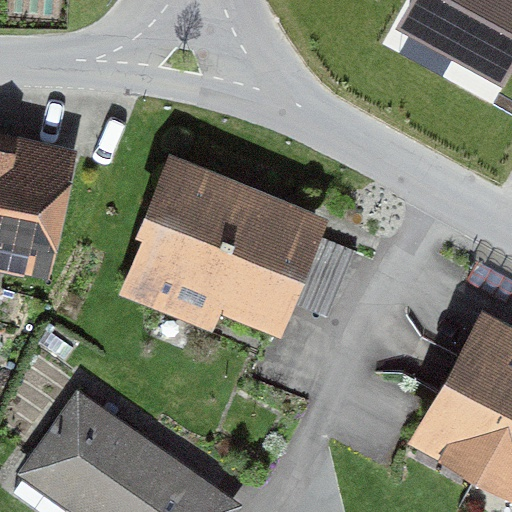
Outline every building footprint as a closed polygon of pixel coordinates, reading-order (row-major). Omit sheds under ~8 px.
[(23,14),(23,0),(14,0),(15,14),(23,14)] [(28,0),(28,15),(37,16),(37,0),(28,0)] [(52,16),(52,0),(43,0),(43,16),(52,16)] [(511,60),(511,0),(413,0),(399,27),(500,82),(511,60)] [(61,162),(0,147),(0,244),(40,253),(61,162)] [(157,233),(138,279),(177,295),(185,275),(277,313),(312,227),(173,171),(149,230),(157,233)] [(511,345),(490,334),(438,429),(511,469),(511,345)] [(80,395),(14,488),(48,511),(63,511),(71,502),(85,511),(214,511),(219,506),(178,478),(185,468),(80,395)]
